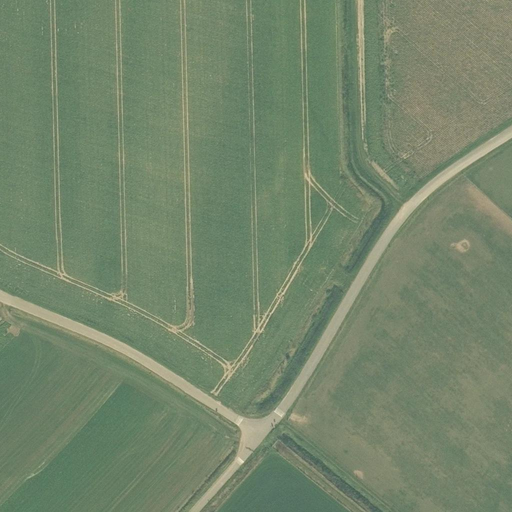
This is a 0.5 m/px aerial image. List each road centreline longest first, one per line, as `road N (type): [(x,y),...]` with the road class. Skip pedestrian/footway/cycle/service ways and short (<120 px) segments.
road 1 (unclassified): [(261,436),(415,201),(511,131)]
road 2 (unclassified): [(261,436),(145,360),(0,295)]
